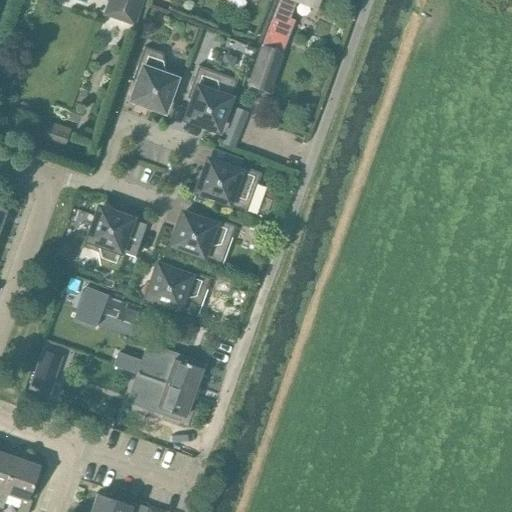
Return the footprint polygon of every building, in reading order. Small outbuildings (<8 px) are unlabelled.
[(109,0),(104,15),(134,25),(142,0),(109,0)] [(288,23),(296,0),(295,0),(278,0),(260,47),(261,47),(281,55),(283,49),(293,25),(288,23)] [(160,112),(166,109),(179,72),(165,67),(162,54),(144,47),(133,79),(138,81),(132,100),(152,107),(151,109),(160,112)] [(269,91),(281,55),(261,47),(248,84),(269,91)] [(214,131),(220,128),(237,80),(198,66),(187,98),(192,100),(186,120),(205,127),(205,128),(214,131)] [(230,149),(243,112),(229,107),(216,144),(230,149)] [(64,146),(70,129),(47,121),(41,139),(64,146)] [(227,167),(208,160),(200,180),(199,180),(196,189),(198,195),(247,212),(261,173),(229,162),(227,167)] [(86,240),(83,247),(97,253),(100,266),(118,273),(125,254),(134,257),(145,225),(133,221),(131,220),(131,219),(111,212),(111,211),(102,208),(97,210),(86,240)] [(201,220),(182,213),(175,233),(174,233),(170,242),(173,248),(221,265),(235,226),(203,215),(201,220)] [(176,272),(157,265),(150,285),(149,285),(145,294),(148,300),(196,317),(210,278),(178,267),(176,272)] [(118,282),(114,291),(124,294),(127,286),(118,282)] [(94,326),(106,294),(85,287),(73,319),(94,326)] [(41,352),(30,384),(49,391),(61,359),(41,352)] [(137,373),(137,374),(162,383),(165,384),(193,394),(193,393),(202,369),(174,359),(169,374),(140,364),(137,373)] [(135,373),(132,383),(144,387),(137,407),(180,422),(181,417),(185,418),(193,394),(165,384),(162,383),(137,374),(135,373)] [(3,493),(16,457),(0,451),(0,507),(2,508),(6,495),(3,493)] [(3,493),(6,495),(21,500),(16,511),(27,511),(31,500),(28,499),(39,466),(16,457),(3,493)] [(128,511),(129,511),(145,511),(147,507),(131,501),(130,505),(96,493),(89,511),(128,511)]
